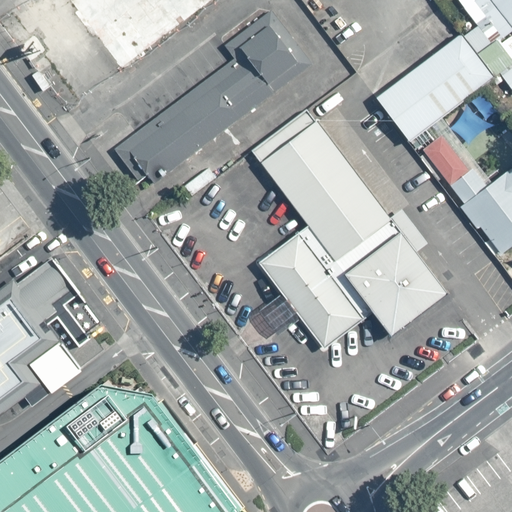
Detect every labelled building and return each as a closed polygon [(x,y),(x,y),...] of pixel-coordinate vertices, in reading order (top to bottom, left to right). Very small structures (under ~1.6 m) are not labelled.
[(64,0),(120,75),(220,0),(64,0)] [(511,0),(467,0),(461,5),(474,22),(458,34),(491,78),(511,61),(511,0)] [(308,63),(269,12),(213,55),(223,67),(114,152),(144,190),(308,63)] [(483,89),(445,39),(367,98),(405,148),(483,89)] [(511,90),(511,67),(501,75),(511,90)] [(308,118),(253,160),(306,230),(261,264),(327,350),(367,319),(386,343),(446,298),(308,118)] [(511,234),(511,178),(498,160),(447,199),(488,253),(511,234)] [(0,414),(24,398),(32,408),(82,370),(49,325),(57,319),(78,347),(90,337),(65,304),(77,294),(83,301),(85,299),(76,288),(52,257),(17,281),(13,278),(0,287),(0,414)] [(0,511),(241,511),(236,509),(155,401),(148,393),(95,383),(0,455),(0,511)]
